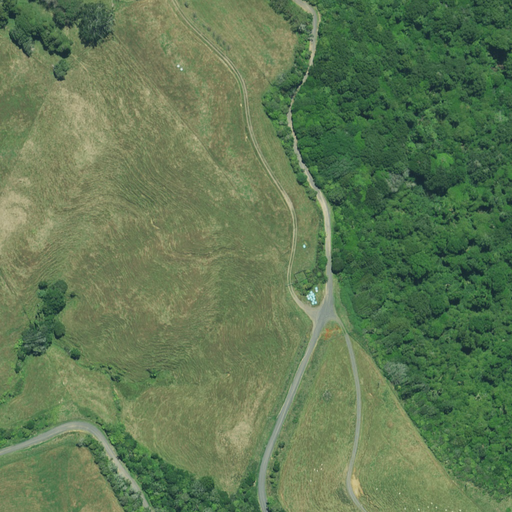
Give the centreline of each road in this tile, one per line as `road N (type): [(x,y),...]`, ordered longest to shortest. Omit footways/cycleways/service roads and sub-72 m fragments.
road 1 (unclassified): [(268,511),(257,482),(328,301),(324,205),(287,118),(309,16),(292,0)]
road 2 (track): [(365,511),(346,483),(358,447),(349,343),(324,309)]
road 3 (unclassified): [(0,452),(72,424),(99,437),(139,511)]
